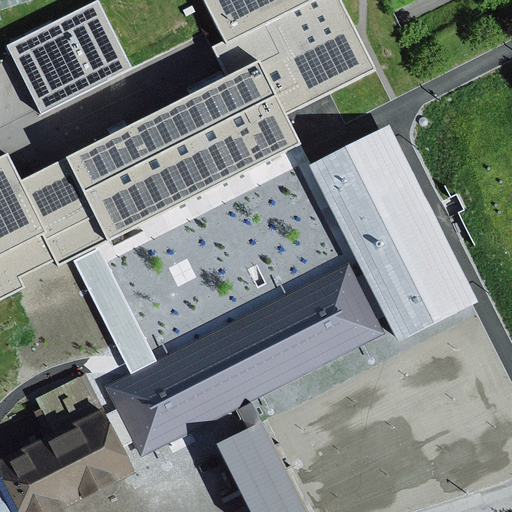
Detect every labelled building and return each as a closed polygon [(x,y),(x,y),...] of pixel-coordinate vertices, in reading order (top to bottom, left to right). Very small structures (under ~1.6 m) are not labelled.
[(94,0),(2,45),(35,113),(127,68),(94,0)] [(196,0),(218,42),(300,0),(196,0)] [(206,48),(220,74),(253,58),(283,117),(374,71),(338,0),(300,0),(218,42),(206,48)] [(297,145),(283,117),(253,58),(220,74),(56,157),(57,158),(14,180),(40,232),(37,234),(49,258),(54,267),(297,145)] [(364,275),(385,315),(399,342),(478,302),(388,126),(308,166),(364,275)] [(14,180),(1,154),(0,154),(0,294),(17,286),(12,277),(49,258),(37,234),(40,232),(14,180)] [(98,250),(74,262),(131,374),(156,362),(98,250)] [(356,279),(348,264),(156,362),(131,374),(105,388),(116,410),(106,415),(123,448),(133,443),(141,458),(237,410),(251,402),(384,335),(376,319),(385,315),(364,275),(356,279)] [(53,433),(0,460),(0,511),(65,511),(64,510),(136,473),(123,448),(106,415),(85,375),(36,400),(53,433)] [(246,429),(216,445),(250,511),(307,511),(251,402),(237,410),(246,429)]
